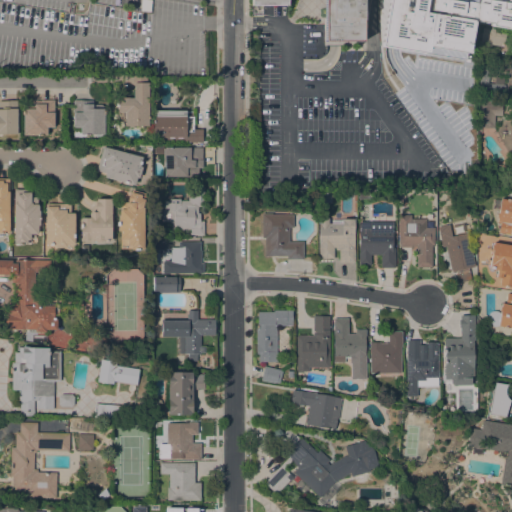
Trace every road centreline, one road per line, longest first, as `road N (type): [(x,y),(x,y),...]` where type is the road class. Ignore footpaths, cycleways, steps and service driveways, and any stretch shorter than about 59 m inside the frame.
road 1 (residential): [(231,511),(231,0)]
road 2 (residential): [(426,305),(232,282)]
